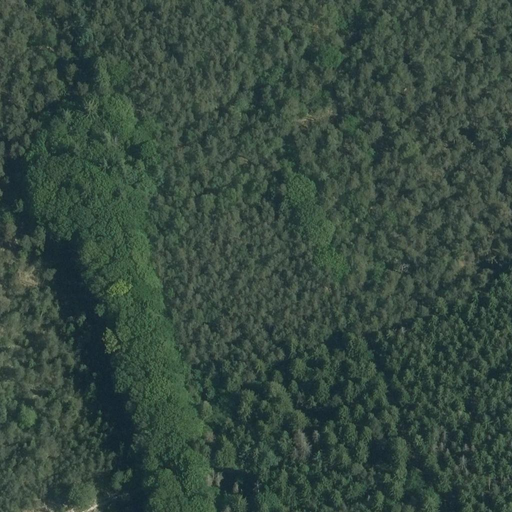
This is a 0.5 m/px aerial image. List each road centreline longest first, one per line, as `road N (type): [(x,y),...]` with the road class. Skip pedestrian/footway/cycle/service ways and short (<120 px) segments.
road 1 (track): [(433,511),(225,0)]
road 2 (track): [(181,511),(45,0)]
